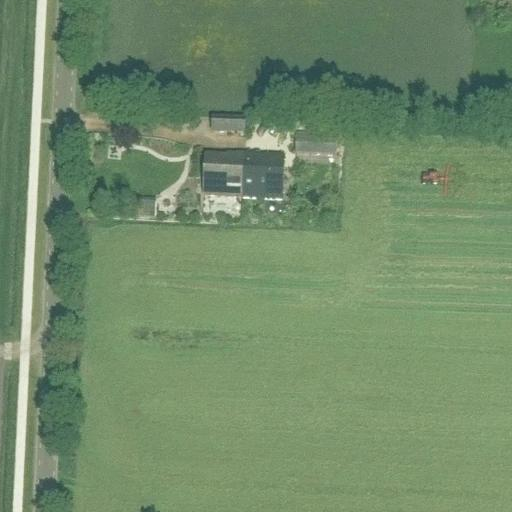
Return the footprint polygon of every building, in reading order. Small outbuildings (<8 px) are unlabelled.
[(211,136),(245,137),(245,123),(213,123),(211,136)] [(254,128),(253,139),(268,140),(268,129),(254,128)] [(338,154),(340,135),(308,133),(306,152),(338,154)] [(281,203),(284,159),(237,157),(237,160),(206,158),(204,199),(281,203)] [(156,207),(156,204),(131,203),(130,219),(155,220),(156,207)]
